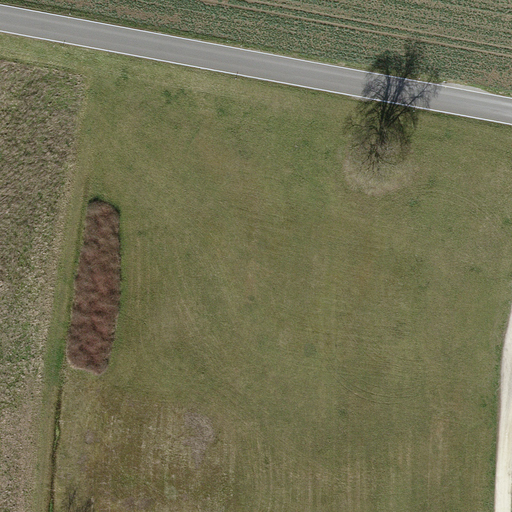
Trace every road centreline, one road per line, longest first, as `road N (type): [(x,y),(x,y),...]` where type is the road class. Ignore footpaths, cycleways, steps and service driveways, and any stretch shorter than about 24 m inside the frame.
road 1 (tertiary): [(0,18),(511,116)]
road 2 (track): [(511,385),(498,511)]
